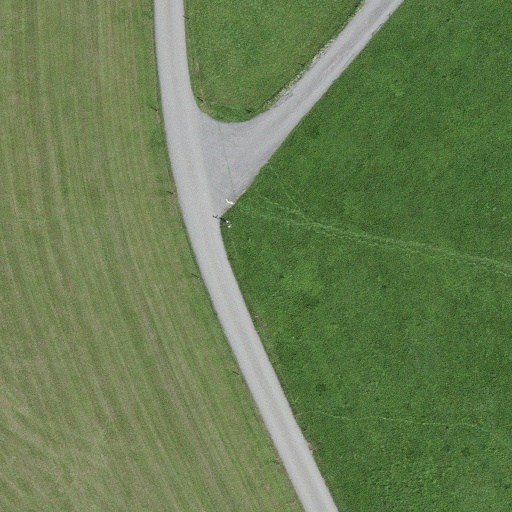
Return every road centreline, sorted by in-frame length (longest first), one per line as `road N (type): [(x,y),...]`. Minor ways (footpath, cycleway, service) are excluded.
road 1 (track): [(334,511),(199,193)]
road 2 (track): [(395,0),(293,126),(199,193)]
road 3 (track): [(199,193),(175,0)]
